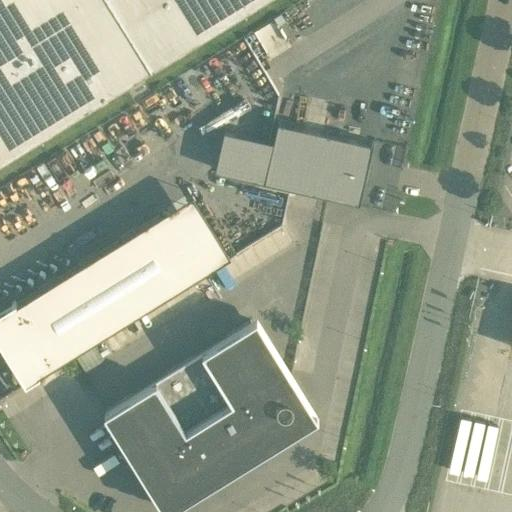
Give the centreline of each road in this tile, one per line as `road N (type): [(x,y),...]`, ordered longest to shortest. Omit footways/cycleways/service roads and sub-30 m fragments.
road 1 (unknown): [(459,223),(381,219),(358,226),(315,418),(303,437),(239,484),(210,500),(159,508),(127,493),(73,447)]
road 2 (unclassified): [(511,0),(414,414),(378,511)]
road 3 (unknown): [(73,447),(70,415),(81,400),(269,274)]
road 4 (unknown): [(0,239),(158,140)]
